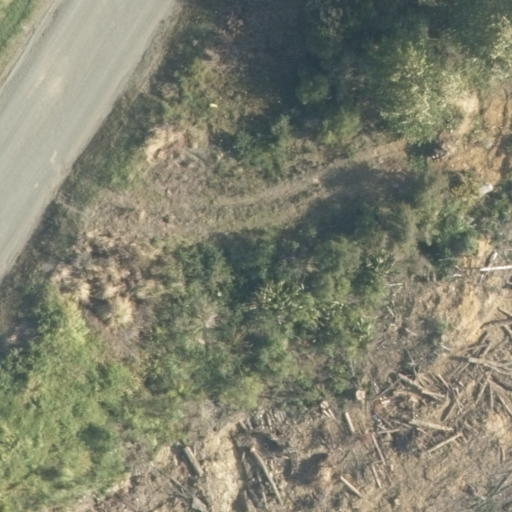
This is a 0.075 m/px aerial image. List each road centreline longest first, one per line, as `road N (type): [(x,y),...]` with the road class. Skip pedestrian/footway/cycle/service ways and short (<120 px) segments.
road 1 (track): [(0,293),(445,133),(511,101)]
road 2 (tertiary): [(92,0),(0,149)]
